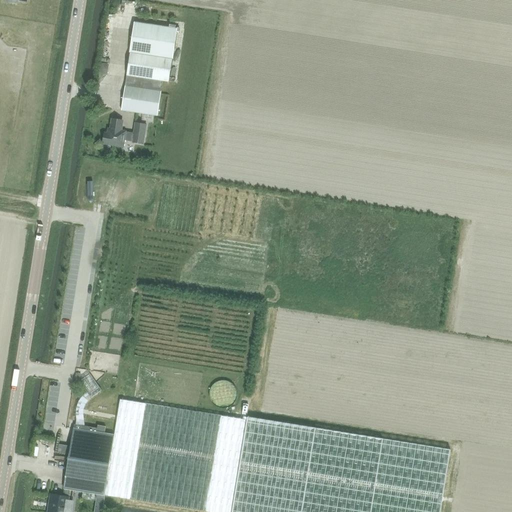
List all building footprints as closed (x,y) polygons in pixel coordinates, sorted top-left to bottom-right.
[(135,23),(134,31),(130,53),(128,66),(121,111),(157,116),(163,82),(169,82),(172,59),(177,29),(135,23)] [(147,124),(135,122),(133,133),(126,132),(126,131),(118,129),(120,119),(111,118),(110,128),(108,128),(107,134),(104,133),(102,144),(124,148),(125,141),(132,142),(131,143),(144,145),(147,124)] [(113,413),(113,410),(112,407),(111,405),(110,403),(107,401),(104,399),(100,398),(97,398),(94,399),(90,402),(88,404),(86,406),(86,409),(85,412),(85,415),(86,417),(87,420),(88,422),(90,424),(94,426),(96,427),(98,427),(101,427),(104,426),(107,424),(109,423),(111,421),(112,418),(113,416),(113,413)] [(64,489),(63,495),(68,496),(69,490),(82,492),(97,494),(104,495),(181,508),(208,511),(230,511),(233,494),(245,419),(164,406),(120,399),(114,434),(97,432),(98,427),(75,424),(74,428),(73,428),(64,489)] [(233,494),(230,511),(440,511),(450,450),(247,417),(247,419),(245,419),(233,494)] [(82,492),(81,498),(96,500),(97,494),(82,492)] [(50,493),(46,511),(71,511),(72,511),(68,511),(70,496),(50,493)] [(96,500),(95,507),(102,508),(104,496),(104,495),(97,494),(96,500)]
